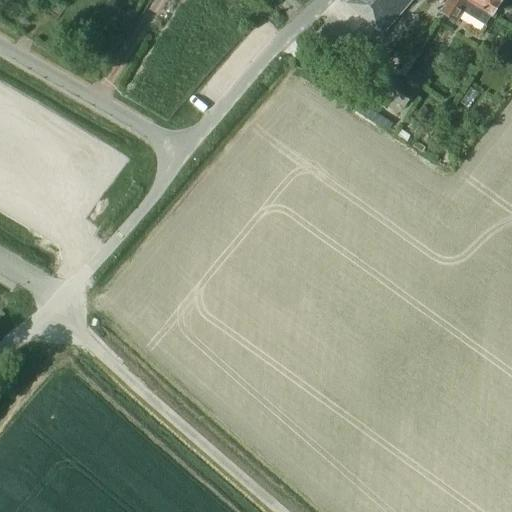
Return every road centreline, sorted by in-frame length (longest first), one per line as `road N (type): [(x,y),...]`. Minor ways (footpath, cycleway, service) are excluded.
road 1 (unclassified): [(283,511),(55,305)]
road 2 (residential): [(184,151),(0,45)]
road 3 (unclassified): [(184,151),(324,0)]
road 4 (unclassified): [(55,305),(184,151)]
